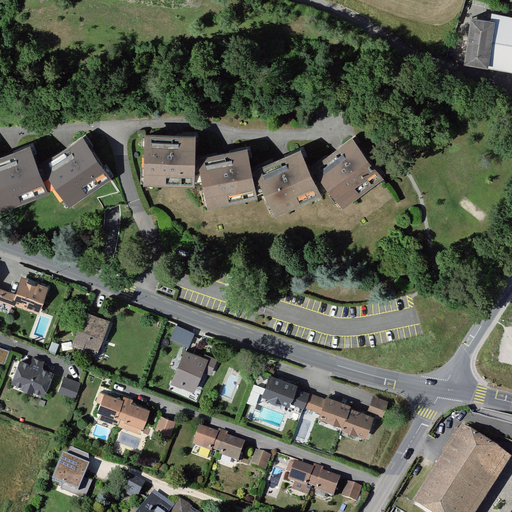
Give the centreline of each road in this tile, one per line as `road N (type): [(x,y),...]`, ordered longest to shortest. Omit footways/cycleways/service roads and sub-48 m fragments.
road 1 (tertiary): [(443,388),(375,376),(224,328),(0,243)]
road 2 (residential): [(511,83),(430,64),(373,27),(309,0)]
road 3 (unclassified): [(371,511),(443,388)]
road 4 (tertiary): [(443,388),(511,278)]
